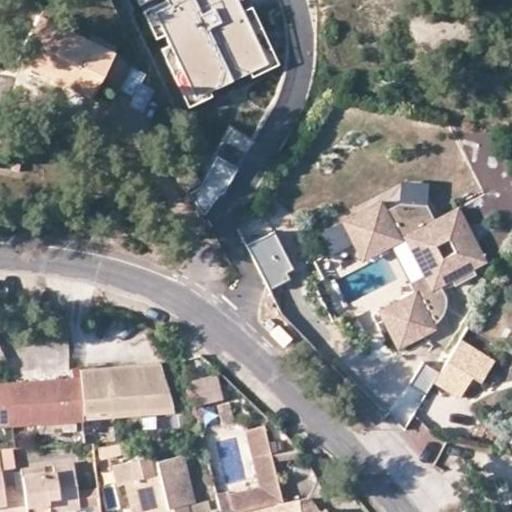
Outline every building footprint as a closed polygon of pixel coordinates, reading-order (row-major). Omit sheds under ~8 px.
[(242,0),(142,0),(191,102),(272,64),(242,0)] [(83,92),(105,49),(31,12),(9,55),(83,92)] [(183,158),(166,167),(179,190),(196,181),(183,158)] [(431,324),(432,323),(438,317),(442,310),(444,300),(438,289),(449,282),(453,289),(474,278),(470,272),(483,265),(455,212),(431,225),(423,209),(397,201),(383,209),(378,200),(347,217),(356,235),(366,229),(368,233),(380,227),(388,243),(403,235),(411,231),(431,268),(423,273),(408,281),(414,291),(417,297),(405,302),(417,326),(429,319),(431,324)] [(356,235),(347,217),(341,220),(361,257),(388,243),(380,227),(368,233),(366,229),(356,235)] [(301,237),(315,260),(331,250),(317,227),(301,237)] [(289,266),(273,231),(250,242),(272,288),(286,281),(281,269),(289,266)] [(411,231),(403,235),(423,273),(431,268),(411,231)] [(417,297),(414,291),(397,300),(403,312),(385,321),(398,345),(434,326),(432,323),(431,324),(429,319),(417,326),(405,302),(417,297)] [(385,321),(403,312),(397,300),(379,310),(385,321)] [(284,328),(274,318),(267,325),(277,335),(284,328)] [(508,358),(462,339),(447,375),(429,367),(414,387),(432,394),(421,420),(474,442),(508,358)] [(83,379),(0,384),(0,424),(173,414),(163,364),(82,369),(83,379)] [(218,373),(189,378),(194,407),(223,402),(218,373)] [(222,426),(233,423),(227,401),(217,404),(222,426)] [(270,452),(264,426),(244,431),(251,458),(270,452)] [(0,466),(3,488),(16,486),(12,456),(32,454),(32,448),(0,449),(0,466)] [(305,460),(301,451),(271,456),(273,464),(305,460)] [(270,452),(251,458),(258,488),(228,495),(232,511),(240,511),(244,511),(259,508),(282,502),(273,464),(271,456),(270,452)] [(128,462),(131,481),(124,482),(129,507),(135,506),(136,511),(186,511),(185,504),(193,502),(182,457),(151,464),(149,458),(128,462)] [(128,462),(120,464),(124,482),(131,481),(128,462)] [(26,511),(26,504),(47,502),(47,496),(57,495),(60,511),(79,508),(77,497),(72,463),(53,466),(54,472),(43,473),(42,467),(20,470),(22,485),(16,486),(3,488),(6,511),(26,511)] [(100,511),(98,494),(77,497),(79,508),(95,506),(95,511),(100,511)] [(47,496),(47,502),(26,504),(26,511),(54,511),(60,511),(57,495),(47,496)] [(325,511),(324,510),(319,511),(309,500),(283,504),(284,511),(325,511)] [(259,508),(259,511),(284,511),(283,504),(282,502),(259,508)]
